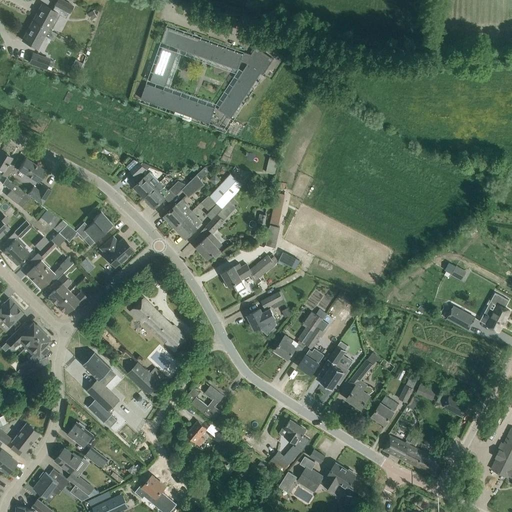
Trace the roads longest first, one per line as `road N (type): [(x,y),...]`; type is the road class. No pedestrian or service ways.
road 1 (track): [(194,0),(385,58),(511,60)]
road 2 (tertiary): [(400,472),(244,371),(220,333)]
road 3 (tertiary): [(160,241),(77,167),(0,128)]
road 4 (residential): [(2,511),(49,440),(65,333)]
road 5 (unclassified): [(444,491),(511,364)]
road 6 (residential): [(154,443),(149,437),(220,333)]
road 7 (residential): [(65,333),(160,241)]
